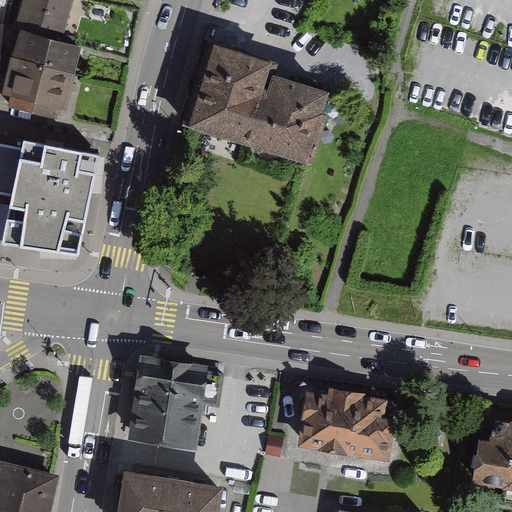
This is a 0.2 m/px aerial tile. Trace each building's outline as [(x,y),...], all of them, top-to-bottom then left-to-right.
[(83,0),(32,0),(25,27),(72,41),(83,0)] [(76,112),(90,52),(20,37),(7,96),(76,112)] [(187,126),(312,162),(331,97),(271,80),(275,67),(210,48),(187,126)] [(1,248),(81,260),(103,159),(22,142),(1,248)] [(130,443),(196,453),(205,387),(140,376),(130,443)] [(398,406),(307,393),(298,451),(389,465),(398,406)] [(472,486),(511,491),(511,421),(480,442),(472,486)] [(3,465),(0,476),(0,511),(49,511),(57,478),(3,465)] [(215,511),(220,487),(124,471),(117,511),(215,511)]
